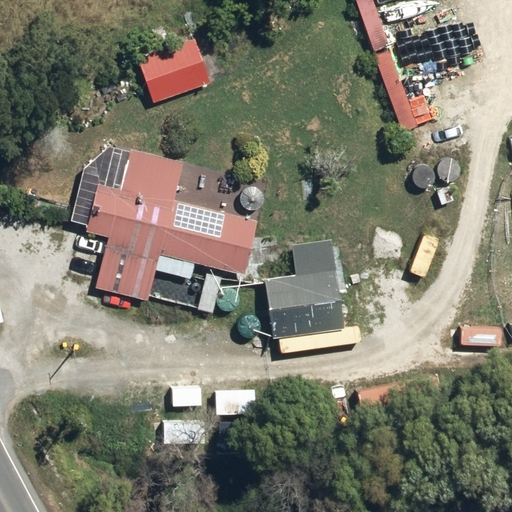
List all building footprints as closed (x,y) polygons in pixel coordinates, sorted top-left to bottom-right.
[(191,40),(132,59),(140,83),(148,106),(206,84),(198,63),(191,40)] [(180,163),(127,150),(116,191),(93,185),(80,234),(104,240),(91,290),(143,303),(155,256),(239,278),(244,251),(253,222),(170,201),(180,163)] [(380,233),(332,241),(335,260),(384,252),(380,233)] [(484,264),(429,265),(429,285),(484,284),(484,264)] [(330,273),(259,280),(262,312),(266,340),(337,330),(333,302),(330,273)] [(218,278),(202,274),(194,311),(210,314),(218,278)]
